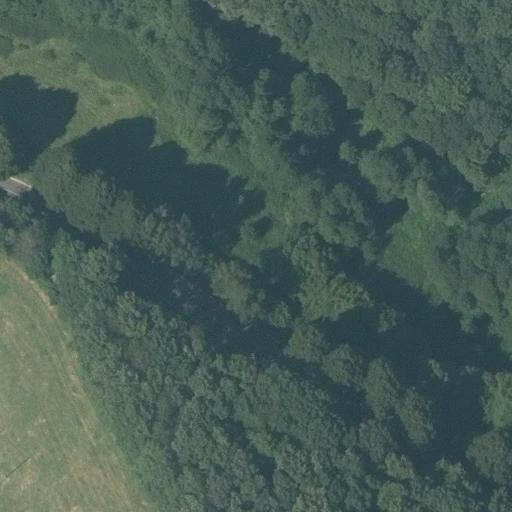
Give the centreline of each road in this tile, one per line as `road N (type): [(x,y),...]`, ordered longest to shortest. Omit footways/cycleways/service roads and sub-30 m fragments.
road 1 (secondary): [(0,202),(511,510)]
road 2 (track): [(180,511),(79,315),(0,242)]
